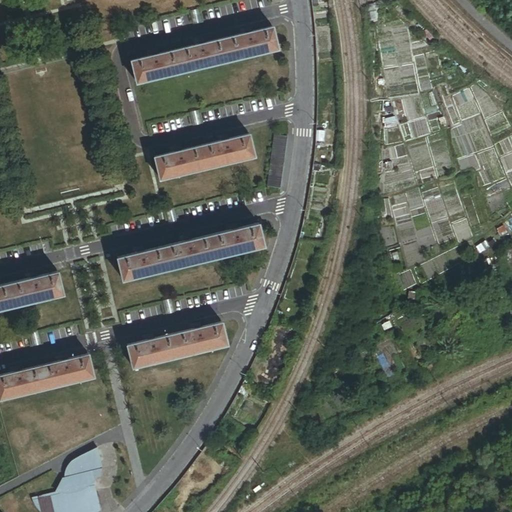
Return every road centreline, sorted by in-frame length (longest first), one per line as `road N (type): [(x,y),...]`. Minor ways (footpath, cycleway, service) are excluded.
road 1 (residential): [(299,7),(124,47),(118,58),(145,143),(304,105)]
road 2 (residential): [(0,272),(294,206)]
road 3 (residential): [(0,359),(250,303),(264,307)]
road 4 (residential): [(264,307),(210,419),(135,511)]
